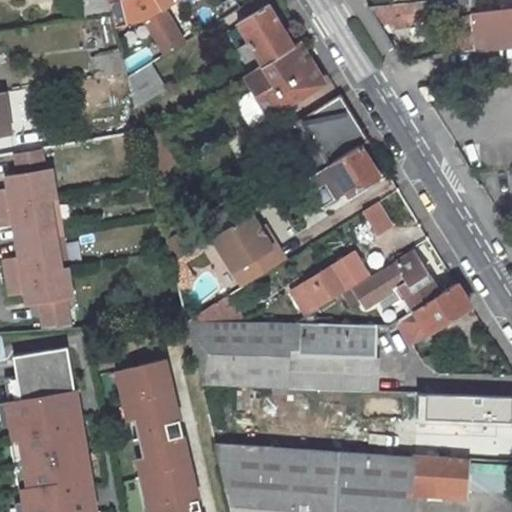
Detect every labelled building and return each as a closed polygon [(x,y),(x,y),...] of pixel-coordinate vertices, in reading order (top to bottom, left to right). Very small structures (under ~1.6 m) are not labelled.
[(109,2),(108,0),(84,0),(87,17),(112,13),(109,2)] [(136,32),(128,0),(118,0),(109,2),(112,13),(117,36),(136,32)] [(511,0),(425,0),(368,6),(382,29),(409,25),(408,21),(446,17),(450,52),(511,45),(511,0)] [(198,34),(179,4),(166,12),(184,42),(198,34)] [(263,64),(263,65),(293,46),(267,4),(237,22),(249,41),(239,47),(248,60),(257,55),(263,64)] [(157,49),(161,56),(184,42),(166,12),(164,9),(145,20),(161,46),(157,49)] [(324,84),(299,42),(293,46),(263,65),(263,64),(245,75),(270,117),(324,84)] [(161,56),(157,49),(134,63),(136,72),(149,63),(161,56)] [(131,50),(121,52),(122,53),(126,72),(127,77),(136,72),(134,63),(131,50)] [(95,77),(96,77),(121,73),(126,72),(122,53),(92,58),(95,77)] [(136,72),(127,77),(134,107),(146,100),(165,89),(149,63),(136,72)] [(98,88),(123,84),(121,73),(96,77),(98,88)] [(450,84),(419,87),(426,100),(451,97),(450,84)] [(0,133),(10,132),(3,92),(0,93),(0,133)] [(298,121),(326,167),(330,164),(360,146),(369,141),(340,94),(298,121)] [(155,131),(146,100),(134,107),(142,139),(155,131)] [(284,129),(312,175),(326,167),(298,121),(284,129)] [(155,131),(142,139),(151,176),(169,165),(155,131)] [(312,175),(308,178),(325,206),(348,192),(349,194),(379,176),(360,146),(330,164),(326,167),(312,175)] [(47,182),(42,148),(14,152),(18,173),(11,174),(14,186),(0,188),(0,226),(20,223),(25,255),(3,258),(9,295),(31,291),(33,304),(39,303),(43,328),(72,326),(65,284),(71,283),(68,267),(62,268),(58,248),(64,247),(59,217),(53,218),(50,199),(56,198),(54,181),(47,182)] [(56,198),(50,199),(53,218),(59,217),(56,198)] [(392,225),(377,202),(362,211),(377,234),(392,225)] [(251,213),(212,237),(242,286),(281,262),(251,213)] [(183,233),(167,242),(172,262),(180,257),(193,249),(183,233)] [(62,268),(68,267),(64,247),(58,248),(62,268)] [(439,294),(413,251),(354,287),(353,285),(343,292),(351,307),(362,300),(363,301),(371,304),(380,298),(384,303),(397,303),(406,297),(414,309),(439,294)] [(292,291),(306,315),(313,311),(343,292),(353,285),(369,276),(355,252),(292,291)] [(180,257),(172,262),(179,290),(194,280),(180,257)] [(471,305),(456,283),(439,294),(414,309),(398,320),(411,343),(471,305)] [(226,321),(215,302),(186,321),(226,321)] [(317,322),(313,311),(306,315),(295,322),(317,322)] [(226,321),(186,321),(201,384),(376,391),(377,324),(317,322),(295,322),(226,321)] [(95,511),(68,347),(14,356),(21,400),(9,401),(16,439),(22,438),(30,487),(23,488),(27,511),(95,511)] [(201,511),(164,359),(123,368),(124,369),(117,371),(122,389),(127,388),(148,474),(141,476),(149,511),(201,511)] [(511,396),(419,393),(419,403),(440,404),(439,419),(471,420),(482,420),(511,420),(511,396)] [(482,428),(482,420),(471,420),(471,428),(482,428)] [(387,453),(413,454),(418,454),(418,433),(388,431),(387,453)] [(418,432),(418,433),(418,454),(444,456),(445,433),(418,432)] [(409,511),(411,493),(466,496),(468,457),(444,456),(418,454),(413,454),(413,456),(215,442),(232,511),(409,511)] [(511,460),(499,459),(502,481),(511,479),(511,460)]
